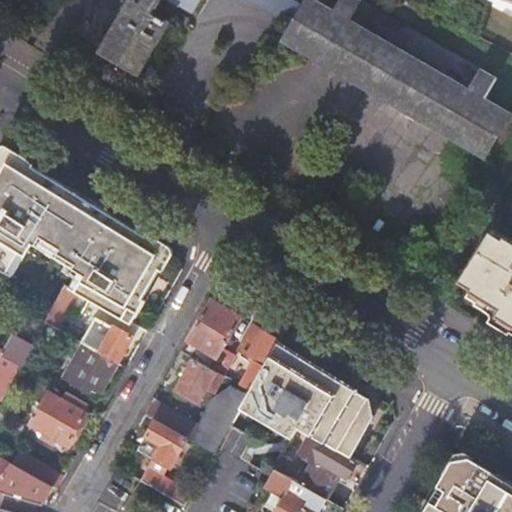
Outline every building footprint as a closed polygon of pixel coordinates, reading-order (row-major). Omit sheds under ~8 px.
[(187,8),(191,0),(143,0),(141,5),(132,0),(124,15),(124,16),(103,52),(101,51),(101,52),(140,75),(140,74),(139,73),(157,41),(158,41),(170,20),(168,20),(167,22),(154,14),(161,0),(168,0),(191,13),(192,12),(187,8)] [(250,0),(292,23),(302,5),(293,0),(250,0)] [(304,0),(302,5),(292,23),(282,39),(486,158),(511,114),(484,100),(496,79),(480,69),(468,90),(349,21),(361,1),(359,0),(338,0),(332,11),(315,0),(304,0)] [(38,178),(43,171),(22,158),(19,164),(0,153),(0,266),(14,274),(38,235),(83,261),(71,287),(91,298),(130,321),(167,256),(153,248),(157,241),(138,230),(133,237),(38,178)] [(511,241),(505,237),(503,239),(495,234),(491,241),(487,239),(461,281),(502,309),(498,315),(511,323),(511,241)] [(14,274),(0,266),(0,279),(9,284),(14,274)] [(83,312),(91,298),(71,287),(66,285),(45,322),(47,322),(59,329),(72,306),(83,312)] [(212,299),(182,352),(195,359),(213,369),(223,351),(243,317),(212,299)] [(34,345),(47,322),(45,322),(26,311),(14,334),(34,345)] [(109,334),(114,327),(96,317),(92,324),(109,334)] [(87,345),(118,362),(133,336),(114,327),(109,334),(92,324),(82,342),(87,345)] [(256,383),(260,376),(280,340),(283,336),(274,326),(262,333),(253,328),(239,353),(255,362),(241,385),(251,391),(256,383)] [(12,360),(23,366),(34,345),(14,334),(3,355),(12,360)] [(82,342),(71,336),(66,346),(72,361),(76,364),(87,345),(82,342)] [(256,383),(251,391),(243,405),(294,437),(300,426),(331,371),(307,357),(280,340),(260,376),(256,383)] [(72,361),(63,376),(68,379),(71,375),(78,379),(76,383),(88,390),(90,386),(101,392),(118,362),(87,345),(76,364),(72,361)] [(223,351),(213,369),(225,377),(235,357),(223,351)] [(0,367),(6,371),(12,360),(3,355),(0,359),(0,367)] [(215,393),(225,377),(213,369),(195,359),(178,389),(199,401),(206,389),(215,393)] [(0,367),(0,391),(2,392),(12,374),(6,371),(0,367)] [(353,386),(331,371),(300,426),(328,442),(351,455),(376,415),(372,397),(353,386)] [(68,379),(76,383),(78,379),(71,375),(68,379)] [(155,399),(147,414),(157,420),(189,439),(216,454),(231,426),(238,414),(243,405),(251,391),(234,387),(214,400),(200,425),(155,399)] [(85,412),(90,403),(69,391),(64,400),(51,392),(33,424),(52,435),(70,446),(88,414),(85,412)] [(243,405),(238,414),(289,447),(294,437),(243,405)] [(155,458),(143,480),(168,494),(186,505),(193,493),(164,477),(189,439),(157,420),(140,450),(155,458)] [(48,441),(52,435),(33,424),(30,431),(48,441)] [(358,459),(351,455),(328,442),(326,445),(310,436),(300,452),(305,455),(315,460),(302,484),(327,499),(341,474),(347,477),(358,459)] [(59,488),(66,476),(22,451),(15,463),(54,486),(59,488)] [(0,489),(15,463),(0,455),(0,489)] [(315,460),(305,455),(292,478),(302,484),(315,460)] [(455,459),(423,511),(511,511),(511,485),(470,459),(455,459)] [(54,486),(15,463),(0,489),(0,490),(6,494),(44,506),(54,486)] [(318,511),(341,511),(344,508),(327,499),(302,484),(292,478),(274,468),(270,475),(264,486),(281,495),(275,505),(280,508),(277,511),(308,511),(311,508),(318,511)] [(0,507),(2,508),(14,511),(40,511),(44,506),(6,494),(0,490),(0,507)] [(129,511),(141,511),(148,499),(137,493),(128,511),(129,511)]
